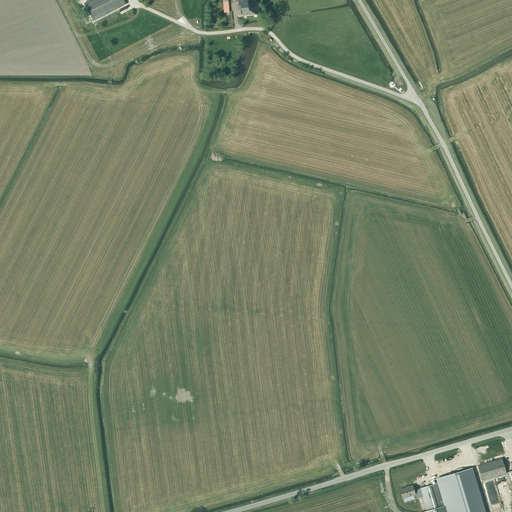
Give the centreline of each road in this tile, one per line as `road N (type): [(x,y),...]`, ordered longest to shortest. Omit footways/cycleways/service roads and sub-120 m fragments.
road 1 (unclassified): [(414,94),(306,63),(262,29),(202,33),(143,6)]
road 2 (tertiary): [(231,511),(511,429)]
road 3 (unclassified): [(511,287),(414,94)]
